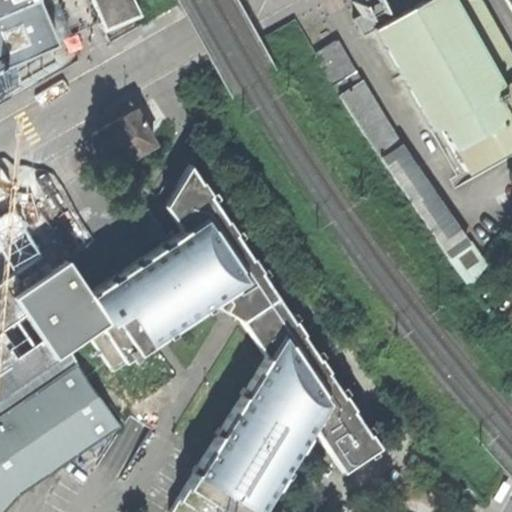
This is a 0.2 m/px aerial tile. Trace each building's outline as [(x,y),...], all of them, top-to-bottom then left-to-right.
[(0,0),(0,67),(55,43),(36,0),(93,0),(106,30),(141,14),(134,0),(0,0)] [(443,125),(470,172),(511,147),(511,49),(484,0),(413,0),(410,2),(400,7),(402,12),(383,22),(371,0),(351,0),(360,15),(353,19),(362,36),(375,29),(433,130),(443,125)] [(401,188),(471,287),(487,266),(473,242),(471,244),(401,142),(359,71),(339,40),(316,52),(335,87),(401,188)] [(92,134),(111,169),(155,145),(135,110),(110,124),(92,134)] [(137,261),(89,293),(108,321),(90,334),(113,370),(214,303),(242,319),(267,357),(170,511),(260,511),(314,426),(343,470),(380,445),(191,164),(165,205),(174,218),(182,231),(137,261)] [(19,231),(5,238),(22,268),(69,348),(90,334),(108,321),(89,293),(66,260),(44,273),(19,231)] [(0,282),(22,268),(5,238),(0,240),(0,282)] [(0,414),(77,362),(69,348),(22,268),(0,282),(0,414)] [(0,511),(4,511),(20,494),(121,425),(91,384),(77,362),(0,414),(0,511)] [(511,490),(511,485),(507,483),(498,497),(496,500),(500,503),(503,505),(511,490)]
